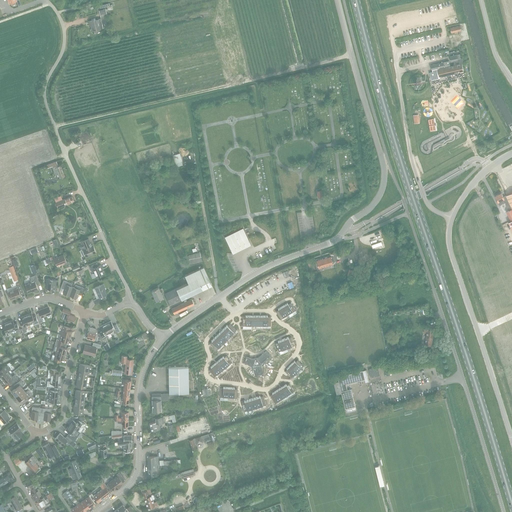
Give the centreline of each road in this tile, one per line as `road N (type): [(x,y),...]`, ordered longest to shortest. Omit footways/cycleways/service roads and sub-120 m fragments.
road 1 (primary): [(355,0),(511,503)]
road 2 (unclassified): [(130,300),(43,91),(65,41),(47,0)]
road 3 (unknown): [(54,124),(350,54)]
road 4 (unclassified): [(452,217),(431,209),(418,183),(394,54),(459,36)]
road 5 (unclassified): [(337,0),(384,170),(372,205),(345,228)]
road 6 (unclassified): [(452,217),(450,251),(511,441)]
road 7 (residential): [(235,311),(268,312),(295,336),(296,351),(277,382),(262,389),(211,380),(209,336)]
road 8 (unclassified): [(502,511),(435,293)]
road 9 (residential): [(95,511),(134,476),(139,384),(162,337)]
road 10 (unclassified): [(345,228),(476,158),(488,168)]
road 11 (residential): [(34,434),(63,418),(85,312)]
road 12 (unclassified): [(221,295),(345,228)]
